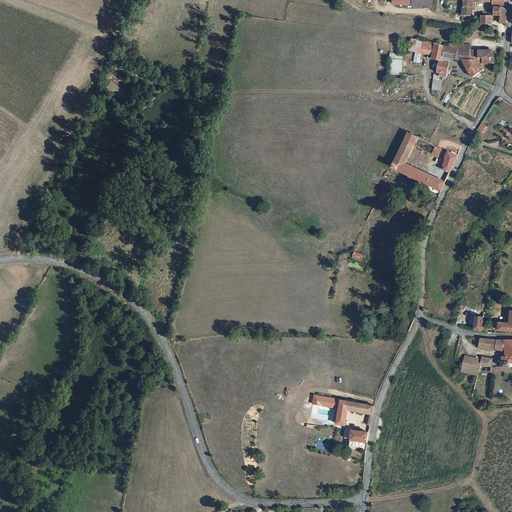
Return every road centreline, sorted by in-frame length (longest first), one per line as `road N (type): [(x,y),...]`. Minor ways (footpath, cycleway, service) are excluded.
road 1 (unclassified): [(363,499),(239,498),(213,475),(173,361),(138,307),(62,262),(0,260)]
road 2 (unclassified): [(470,136),(428,224),(418,319)]
road 3 (unclassified): [(418,319),(380,399),(363,499)]
